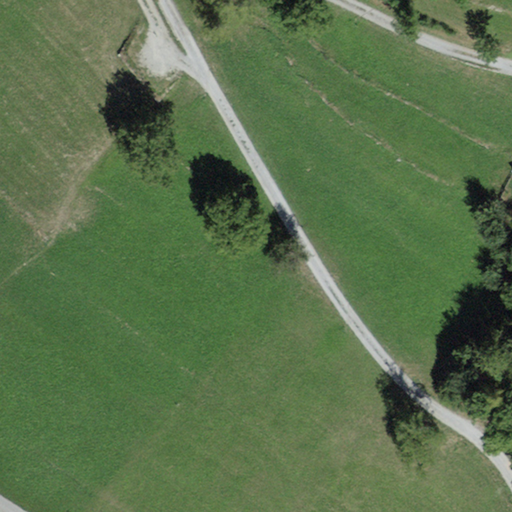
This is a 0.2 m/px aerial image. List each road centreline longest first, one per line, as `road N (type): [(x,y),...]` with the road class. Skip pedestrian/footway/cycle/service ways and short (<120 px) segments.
road 1 (track): [(511,484),(497,452),(409,394),(343,307),(160,0)]
road 2 (track): [(337,0),(388,27),(511,68)]
